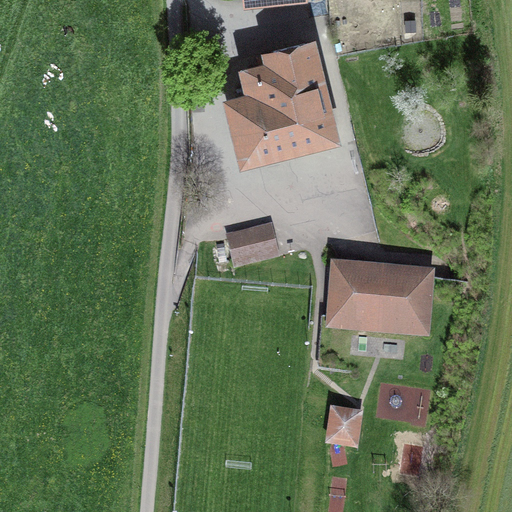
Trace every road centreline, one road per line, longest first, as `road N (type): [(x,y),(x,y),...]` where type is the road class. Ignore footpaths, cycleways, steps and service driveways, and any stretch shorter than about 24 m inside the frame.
road 1 (unclassified): [(169,0),(176,62),(145,511)]
road 2 (unknown): [(171,23),(268,10),(306,16),(341,173),(336,186),(307,202),(165,225)]
